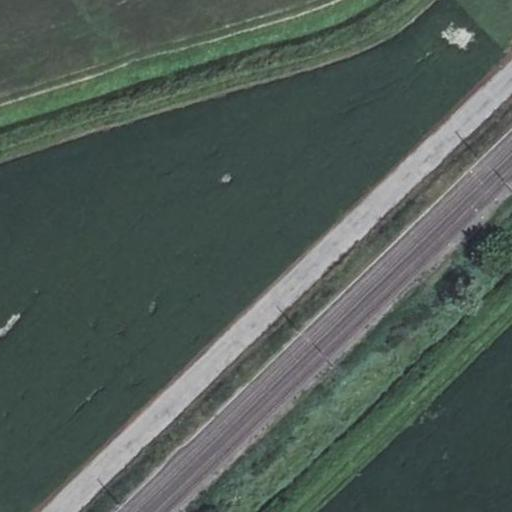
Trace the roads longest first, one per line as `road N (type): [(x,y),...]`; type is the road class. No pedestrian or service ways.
road 1 (tertiary): [(511,79),(64,511)]
road 2 (track): [(511,290),(281,511)]
